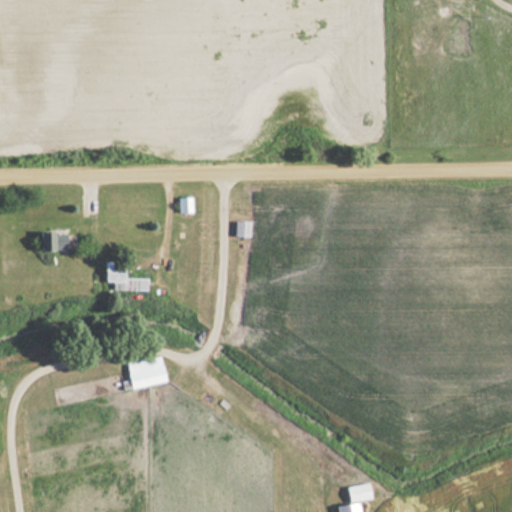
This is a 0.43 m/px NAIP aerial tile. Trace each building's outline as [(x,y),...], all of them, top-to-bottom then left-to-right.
[(176,213),(190,213),(190,197),(176,197),(176,213)] [(231,236),(247,237),(248,221),(232,221),(231,236)] [(37,249),(64,249),(64,229),(37,229),(37,249)] [(144,276),(122,276),(122,260),(102,260),(101,282),(109,282),(109,289),(144,289),(144,276)] [(124,362),(126,379),(120,380),(121,389),(162,382),(158,356),(124,362)] [(333,504),(334,511),(357,511),(356,500),(368,498),(365,482),(344,486),(346,502),(333,504)]
